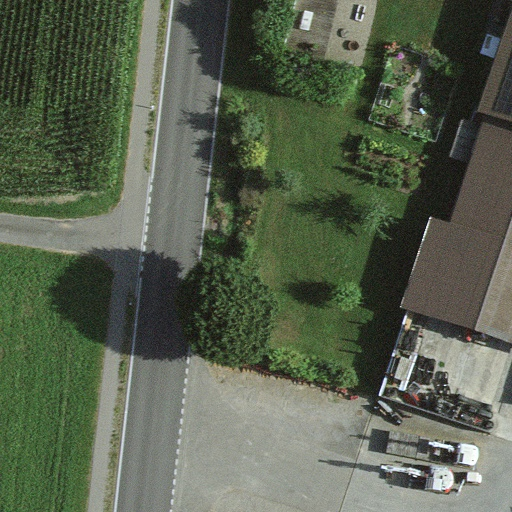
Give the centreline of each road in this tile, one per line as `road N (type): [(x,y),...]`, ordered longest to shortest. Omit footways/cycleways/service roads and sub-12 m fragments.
road 1 (tertiary): [(203,0),(144,511)]
road 2 (track): [(0,226),(174,254)]
